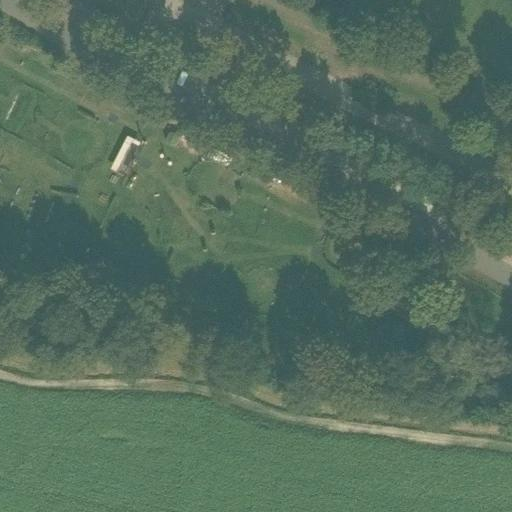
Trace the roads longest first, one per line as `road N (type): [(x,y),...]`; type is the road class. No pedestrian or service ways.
road 1 (unclassified): [(511,280),(119,70)]
road 2 (track): [(511,336),(465,338),(366,290)]
road 3 (unclassified): [(119,70),(0,1)]
